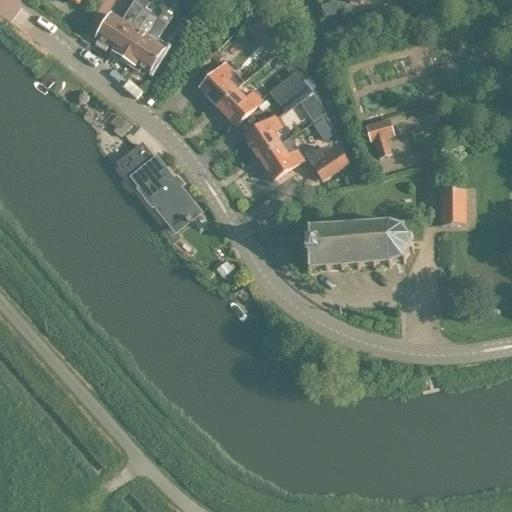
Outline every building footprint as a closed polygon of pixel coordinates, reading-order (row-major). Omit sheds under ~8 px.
[(147,7),(142,4),(144,0),(129,0),(119,15),(109,9),(94,34),(111,45),(111,46),(116,49),(115,49),(128,58),(129,57),(134,60),(147,68),(163,44),(153,37),(173,5),(171,3),(173,0),(165,0),(156,14),(146,8),(147,7)] [(254,20),(262,29),(276,15),(268,7),(254,20)] [(264,35),(273,44),(283,35),(273,25),(264,35)] [(216,45),(209,51),(216,58),(222,52),(216,45)] [(224,59),(198,85),(216,103),(234,85),(242,78),(224,59)] [(302,76),(294,66),(267,88),(275,98),(302,76)] [(308,71),(302,76),(310,85),(313,82),(308,71)] [(275,98),(283,108),(310,85),(302,76),(275,98)] [(234,85),(216,103),(234,122),(260,96),(252,88),(244,95),(234,85)] [(300,98),(311,115),(322,108),(311,91),(300,98)] [(119,126),(123,121),(120,118),(121,116),(114,109),(107,117),(119,126)] [(243,132),(257,154),(279,140),(271,128),(280,122),(273,112),(243,132)] [(332,127),(323,114),(313,121),(322,134),(332,127)] [(384,133),(392,131),(387,115),(364,122),(369,137),(372,136),(377,154),(389,150),(384,133)] [(287,134),(279,140),(257,154),(271,176),(302,156),(287,134)] [(141,138),(117,157),(129,171),(131,169),(139,179),(136,181),(152,202),(155,199),(175,223),(197,206),(176,180),(180,177),(173,169),(170,171),(154,151),(152,153),(141,138)] [(315,175),(318,173),(320,176),(347,158),(338,145),(324,154),(315,140),(302,149),(312,165),(309,167),(315,175)] [(463,186),(453,186),(438,186),(439,220),(438,220),(438,221),(464,221),(464,220),(463,220),(463,186)] [(308,221),(306,219),(304,221),(306,224),(307,236),(305,236),(305,239),(305,246),(305,249),(307,249),(307,262),(305,264),(307,266),(309,264),(324,263),(324,266),(327,266),(326,263),(339,263),(339,265),(342,265),(342,262),(355,262),(356,264),(358,264),(358,262),(371,261),(371,263),(374,263),(374,261),(386,260),(387,263),(389,263),(389,260),(400,256),(401,259),(404,257),(402,255),(408,247),(411,248),(411,245),(409,244),(408,234),(411,233),(411,230),(408,231),(401,223),(403,221),(401,219),(400,220),(388,217),(389,214),(386,214),(386,217),(372,218),(372,215),(370,215),(370,218),(357,219),(357,216),(354,216),(355,219),(342,220),(341,217),(339,217),(339,220),(326,220),(326,217),(323,218),(323,221),(308,221)] [(215,264),(221,272),(230,264),(224,256),(215,264)]
